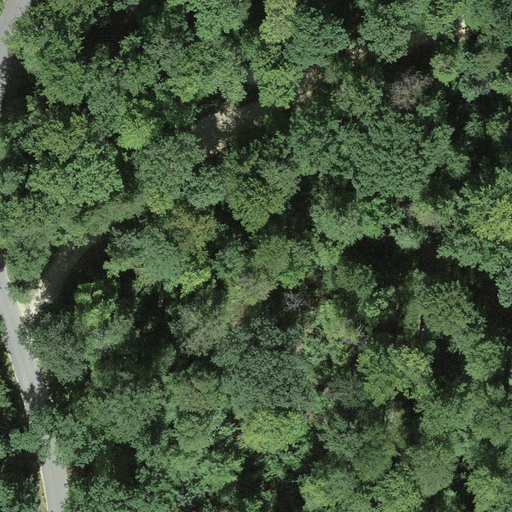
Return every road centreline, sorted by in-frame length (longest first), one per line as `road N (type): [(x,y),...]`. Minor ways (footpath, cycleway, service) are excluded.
road 1 (track): [(511,11),(300,75),(120,215),(51,281),(13,336)]
road 2 (unclassified): [(58,511),(51,453),(0,266)]
road 3 (track): [(156,0),(213,43),(300,75)]
